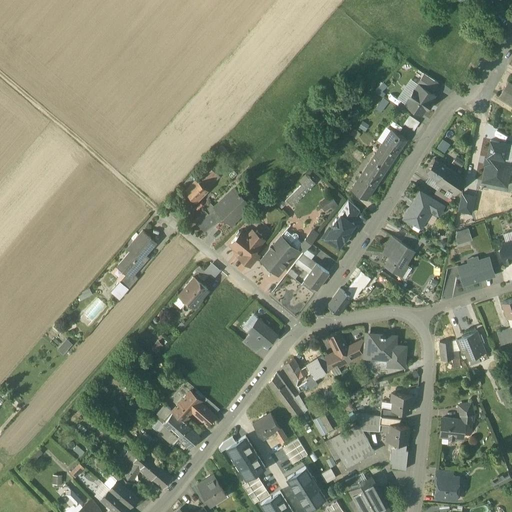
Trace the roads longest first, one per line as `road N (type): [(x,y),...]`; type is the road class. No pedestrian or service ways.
road 1 (residential): [(316,322),(326,291),(446,105),(472,88),(511,28)]
road 2 (track): [(205,250),(0,473)]
road 3 (track): [(0,74),(168,219)]
road 4 (residential): [(416,319),(428,356),(412,511)]
road 5 (residential): [(151,511),(237,409)]
road 6 (residential): [(237,409),(302,511)]
road 7 (residential): [(237,409),(300,327),(316,322)]
